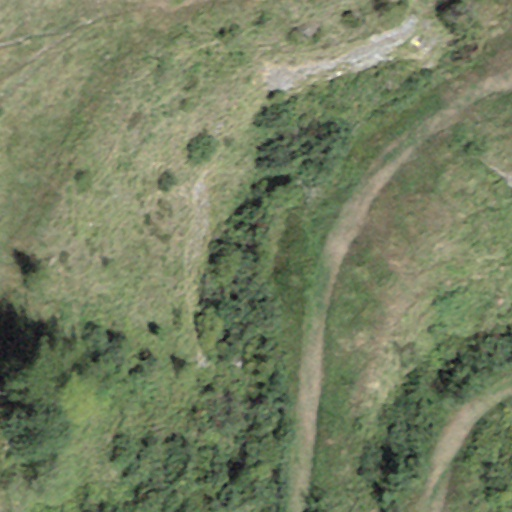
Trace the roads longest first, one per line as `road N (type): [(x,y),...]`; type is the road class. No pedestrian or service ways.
road 1 (track): [(511,76),(426,135),(343,231),(322,284),(308,363),(297,511)]
road 2 (track): [(433,511),(452,438),(484,400),(511,384)]
